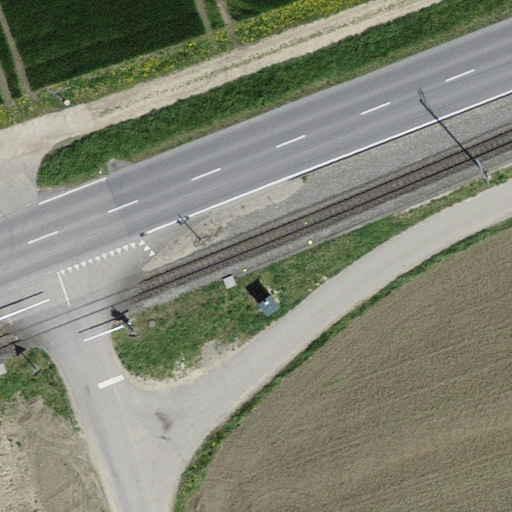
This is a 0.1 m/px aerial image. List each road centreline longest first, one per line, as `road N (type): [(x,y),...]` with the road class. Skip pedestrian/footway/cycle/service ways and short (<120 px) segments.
road 1 (secondary): [(42,238),(511,62)]
road 2 (track): [(124,453),(199,410),(413,246),(511,197)]
road 3 (track): [(401,0),(38,137),(0,167)]
road 4 (residential): [(42,238),(141,511)]
